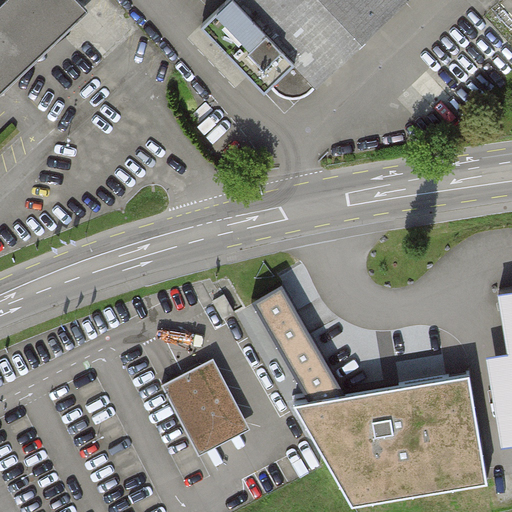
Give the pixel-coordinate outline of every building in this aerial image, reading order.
[(0,98),(1,97),(93,12),(80,0),(17,0),(0,17),(0,98)] [(310,95),(326,87),(417,0),(242,0),(217,24),(278,89),(293,96),(310,95)] [(510,349),(489,352),(504,442),(511,440),(511,284),(499,287),(510,349)] [(280,285),(256,299),(313,395),(296,397),(354,502),(490,478),(471,370),(344,391),(280,285)] [(226,294),(213,301),(224,320),(237,313),(226,294)] [(214,357),(163,383),(199,453),(250,427),(214,357)]
